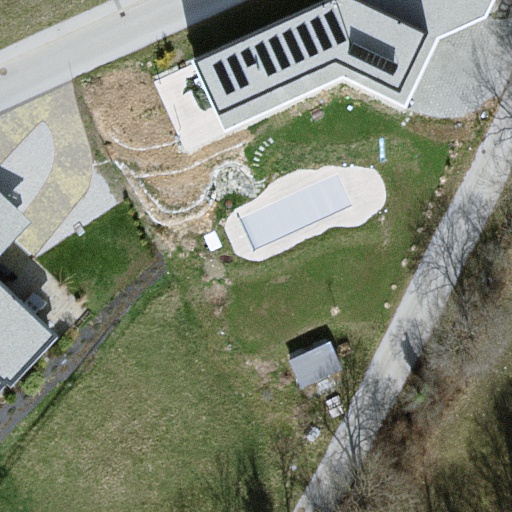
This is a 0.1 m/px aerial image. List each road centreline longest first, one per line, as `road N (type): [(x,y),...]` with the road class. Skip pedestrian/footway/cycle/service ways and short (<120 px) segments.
road 1 (unclassified): [(313,511),(511,105)]
road 2 (residential): [(0,78),(174,0)]
